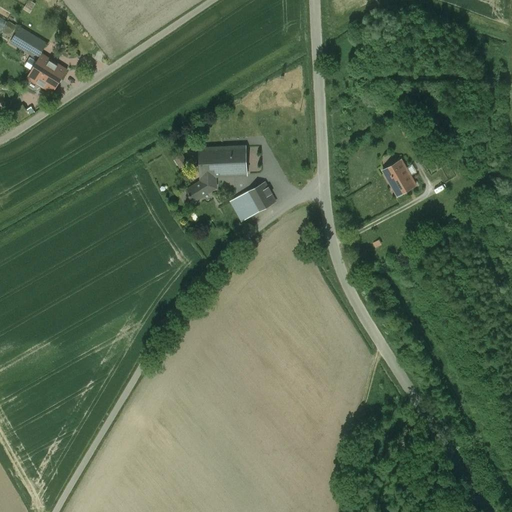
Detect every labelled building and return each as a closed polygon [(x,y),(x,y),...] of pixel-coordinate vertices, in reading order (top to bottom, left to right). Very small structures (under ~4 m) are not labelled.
[(0,15),(0,28),(14,36),(20,25),(0,14),(0,15)] [(46,44),(20,28),(11,42),(24,50),(27,46),(41,55),(41,54),(42,54),(40,53),(46,44)] [(67,70),(42,54),(41,54),(41,55),(37,61),(36,60),(30,69),(32,70),(28,77),(53,93),(67,70)] [(21,105),(12,111),(18,120),(27,114),(21,105)] [(406,118),(398,123),(405,137),(414,132),(406,118)] [(246,146),(200,149),(200,148),(199,148),(201,181),(187,190),(190,195),(189,195),(190,197),(190,196),(194,201),(215,187),(210,179),(210,176),(219,176),(247,174),(246,146)] [(179,151),(175,154),(180,161),(184,159),(179,151)] [(442,166),(436,156),(431,158),(429,160),(435,170),(442,166)] [(416,185),(401,159),(382,170),(397,196),(416,185)] [(264,182),(231,201),(242,221),(275,202),(264,182)]
